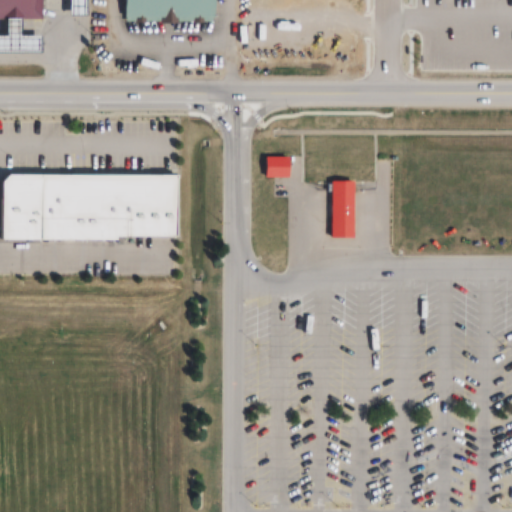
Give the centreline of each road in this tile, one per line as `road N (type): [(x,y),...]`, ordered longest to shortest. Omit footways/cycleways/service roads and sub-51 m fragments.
road 1 (primary): [(0,96),(511,95)]
road 2 (primary): [(109,96),(115,104),(202,108),(230,130)]
